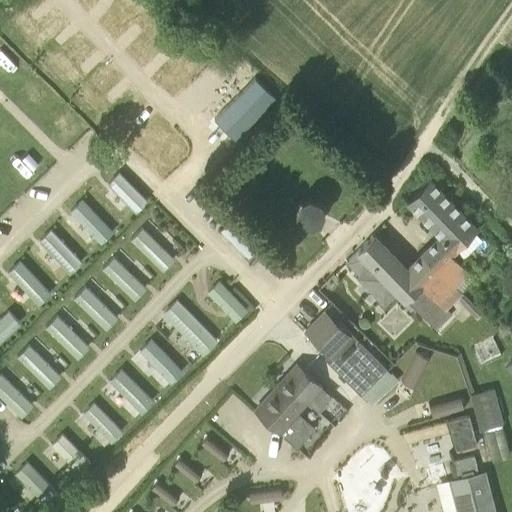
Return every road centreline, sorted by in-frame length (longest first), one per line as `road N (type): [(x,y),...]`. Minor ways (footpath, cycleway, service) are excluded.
road 1 (residential): [(90,511),(380,208),(441,115)]
road 2 (track): [(441,115),(511,10)]
